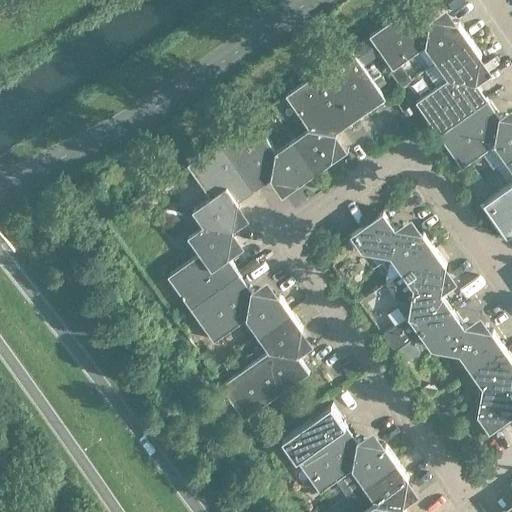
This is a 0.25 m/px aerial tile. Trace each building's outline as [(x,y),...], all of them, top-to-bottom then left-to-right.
[(419,0),(417,0),(370,34),(393,67),(426,44),(437,60),(470,37),(459,21),(431,16),(419,0)] [(356,45),(367,60),(378,53),(366,37),(356,45)] [(449,77),(416,100),(439,132),(488,98),(477,81),(482,54),(470,37),(437,60),(449,77)] [(352,47),(285,93),(308,126),(292,138),(315,170),(331,159),(336,131),(386,96),(352,47)] [(488,98),(439,132),(462,165),(495,142),(506,158),(511,154),(511,116),(500,114),(488,98)] [(253,116),(220,139),(254,188),(271,177),(298,182),(315,170),(292,138),(276,149),(253,116)] [(220,139),(187,162),(210,195),(192,207),(204,222),(234,227),(238,200),(254,188),(220,139)] [(511,166),(511,178),(485,198),(509,231),(511,228),(511,154),(506,158),(511,166)] [(384,209),(351,232),(363,249),(391,254),(402,270),(435,247),(424,231),(396,226),(384,209)] [(201,250),(168,273),(191,306),(241,272),(229,255),(234,227),(204,222),(189,233),(201,250)] [(328,253),(335,262),(354,248),(348,239),(328,253)] [(409,314),(383,333),(394,349),(421,331),(453,307),(442,291),(447,263),(435,247),(402,270),(386,281),(398,298),(412,300),(409,314)] [(241,272),(191,306),(214,339),(247,316),(259,332),(291,309),(280,293),(252,288),(241,272)] [(453,307),(421,331),(432,347),(460,352),(472,368),(504,345),(493,329),(465,324),(453,307)] [(270,348),(221,383),(245,416),(310,370),(298,353),(303,325),(291,309),(259,332),(270,348)] [(511,355),(504,345),(472,368),(483,384),(478,412),(490,429),(511,413),(511,390),(511,389),(511,383),(511,355)] [(332,402),(283,437),(320,489),(336,478),(348,494),(397,459),(386,443),(358,438),(332,402)] [(359,511),(357,511),(409,511),(404,504),(409,476),(397,459),(348,494),(359,511)]
